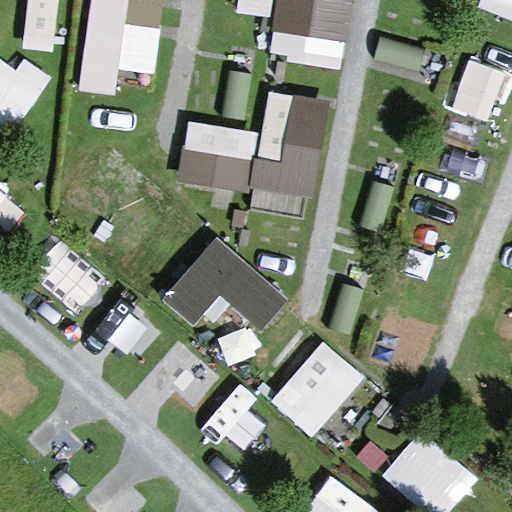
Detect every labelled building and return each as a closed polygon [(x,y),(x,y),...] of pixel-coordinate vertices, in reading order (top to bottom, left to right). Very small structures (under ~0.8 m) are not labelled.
[(120,92),(125,64),(157,69),(167,0),(91,0),(78,85),(120,92)] [(278,11),(278,0),(239,0),(239,10),(278,11)] [(278,0),(272,54),(342,62),(349,0),(278,0)] [(0,125),(11,132),(45,75),(2,49),(0,51),(0,125)] [(321,191),(329,92),(269,87),(266,125),(187,119),(182,181),(321,191)] [(106,148),(59,200),(141,273),(188,221),(106,148)] [(165,296),(197,321),(221,290),(266,324),(291,291),(215,232),(165,296)] [(222,295),(201,321),(233,346),(253,320),(222,295)] [(365,363),(425,382),(446,320),(386,300),(365,363)] [(326,335),(273,394),(315,432),(368,374),(326,335)] [(417,437),(382,480),(421,510),(455,468),(417,437)]
